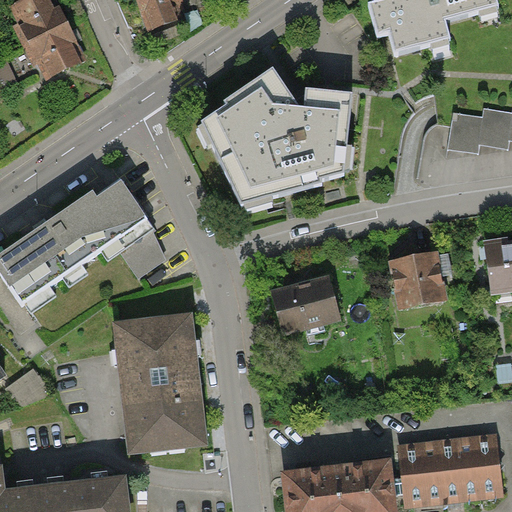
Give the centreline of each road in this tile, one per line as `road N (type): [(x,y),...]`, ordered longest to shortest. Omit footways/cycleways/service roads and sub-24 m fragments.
road 1 (residential): [(511,201),(367,225),(213,269)]
road 2 (unclassified): [(213,269),(241,511)]
road 3 (primary): [(139,104),(291,0)]
road 4 (unclassified): [(139,104),(213,269)]
road 5 (primary): [(0,200),(139,104)]
